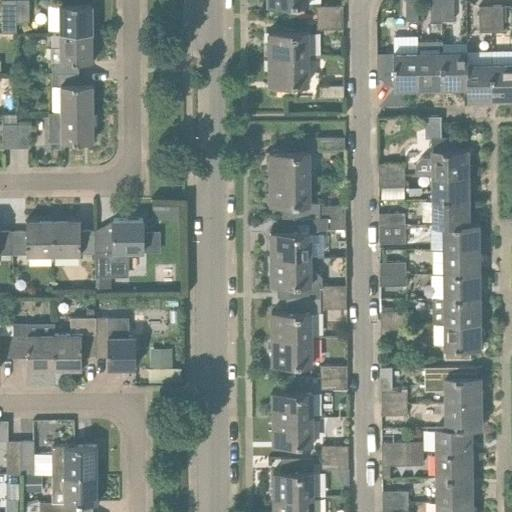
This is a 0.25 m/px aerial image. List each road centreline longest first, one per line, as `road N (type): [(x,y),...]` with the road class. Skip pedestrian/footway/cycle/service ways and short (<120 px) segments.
road 1 (residential): [(365,511),(367,0)]
road 2 (residential): [(208,511),(208,0)]
road 3 (residential): [(0,183),(110,180),(130,152),(128,0)]
road 4 (residential): [(139,511),(137,428),(119,404),(0,408)]
